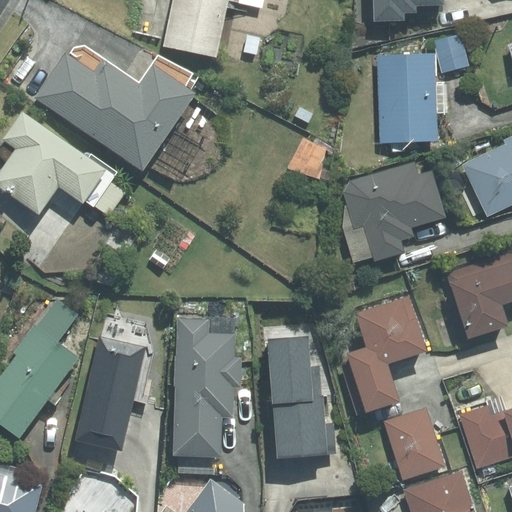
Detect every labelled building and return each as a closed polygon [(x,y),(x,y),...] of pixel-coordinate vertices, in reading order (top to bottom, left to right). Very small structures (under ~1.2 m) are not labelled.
[(229,0),(175,0),(164,48),(216,60),(229,0)] [(264,0),(240,0),(240,6),(264,9),(264,0)] [(444,83),(438,83),(439,75),(470,64),(459,32),(428,42),(433,56),(375,56),(375,143),(438,143),(438,115),(444,115),(444,83)] [(93,71),(68,53),(35,100),(142,176),(197,99),(153,68),(140,87),(102,59),(93,71)] [(108,175),(23,111),(1,142),(16,153),(0,176),(0,191),(37,218),(57,189),(84,208),(108,175)] [(511,208),(511,137),(460,165),(489,221),(511,208)] [(330,152),(303,140),(289,172),(317,183),(330,152)] [(419,181),(412,162),(339,188),(354,229),(365,225),(378,263),(403,254),(399,243),(417,236),(414,228),(447,216),(432,176),(419,181)] [(197,234),(171,214),(160,229),(186,249),(197,234)] [(511,248),(439,273),(463,346),(508,331),(501,310),(511,306),(511,248)] [(426,353),(407,296),(354,313),(366,348),(335,358),(355,416),(396,402),(384,366),(426,353)] [(209,320),(174,318),(167,459),(222,462),(224,416),(233,416),(234,390),(244,391),(246,358),(232,357),(233,332),(209,331),(209,320)] [(81,356),(32,322),(0,369),(0,422),(24,438),(81,356)] [(304,333),(264,337),(277,460),(343,453),(337,393),(311,396),(304,333)] [(144,344),(97,335),(75,444),(123,453),(144,344)] [(487,404),(459,414),(478,471),(511,459),(511,408),(491,416),(487,404)] [(444,467),(426,411),(381,425),(400,482),(444,467)] [(35,511),(43,486),(0,474),(0,511),(35,511)] [(471,511),(459,475),(403,493),(408,511),(471,511)] [(243,511),(243,501),(210,476),(183,511),(243,511)]
